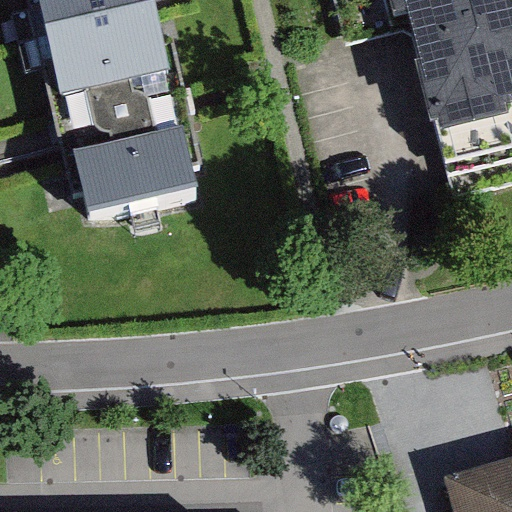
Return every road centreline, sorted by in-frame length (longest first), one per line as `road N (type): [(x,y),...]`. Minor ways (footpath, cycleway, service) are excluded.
road 1 (residential): [(0,373),(126,370),(345,348),(511,304)]
road 2 (unknown): [(290,354),(297,511)]
